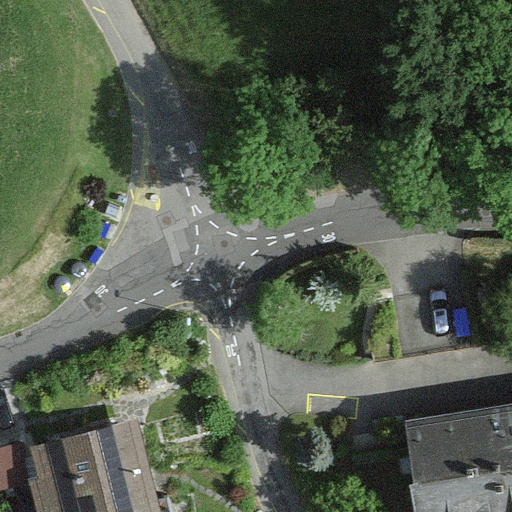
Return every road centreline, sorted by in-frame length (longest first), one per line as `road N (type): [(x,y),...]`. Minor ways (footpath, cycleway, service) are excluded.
road 1 (residential): [(210,267),(426,211),(511,209)]
road 2 (unclassified): [(210,267),(100,0)]
road 3 (unclassified): [(280,511),(240,406),(210,267)]
road 4 (residential): [(0,366),(210,267)]
